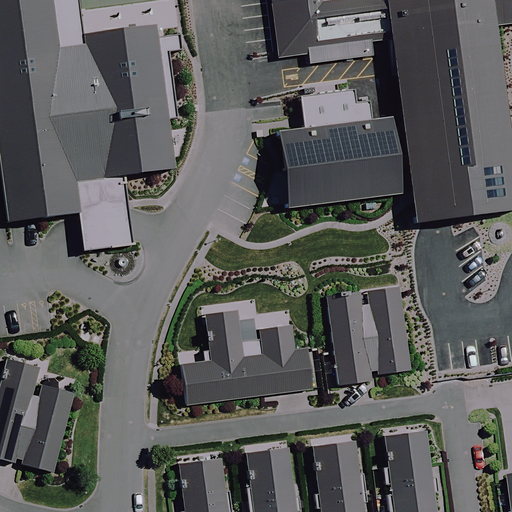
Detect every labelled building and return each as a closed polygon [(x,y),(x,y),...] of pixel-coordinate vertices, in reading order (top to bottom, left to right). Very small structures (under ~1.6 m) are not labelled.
[(0,0),(0,167),(7,220),(72,212),(75,231),(78,253),(137,245),(134,224),(128,176),(177,170),(169,114),(177,112),(168,45),(180,43),(178,31),(156,34),(155,24),(81,34),(76,0),(0,0)] [(269,0),(277,57),(302,54),(304,65),(388,55),(410,232),(511,219),(511,153),(497,29),(511,27),(511,0),(353,0),(327,3),(326,0),(269,0)] [(282,212),(399,195),(387,119),(368,122),(365,103),(352,105),(350,92),(296,100),(301,129),(271,133),(282,212)] [(0,279),(21,245),(0,232),(0,279)] [(243,252),(240,241),(217,246),(233,311),(274,302),(261,248),(243,252)] [(182,271),(159,254),(143,276),(139,273),(112,311),(120,316),(86,362),(128,392),(166,340),(171,343),(209,290),(182,271)] [(66,290),(33,342),(47,350),(65,321),(70,325),(85,302),(66,290)] [(222,315),(205,303),(184,335),(200,346),(222,315)] [(86,341),(64,328),(49,354),(71,367),(86,341)] [(123,443),(116,397),(94,400),(102,446),(123,443)] [(434,511),(424,432),(381,437),(390,511),(434,511)] [(511,432),(494,435),(499,476),(511,474),(511,432)] [(362,511),(353,442),(310,447),(318,511),(362,511)] [(294,511),(287,450),(243,455),(250,511),(294,511)] [(225,511),(218,460),(175,466),(180,511),(225,511)]
